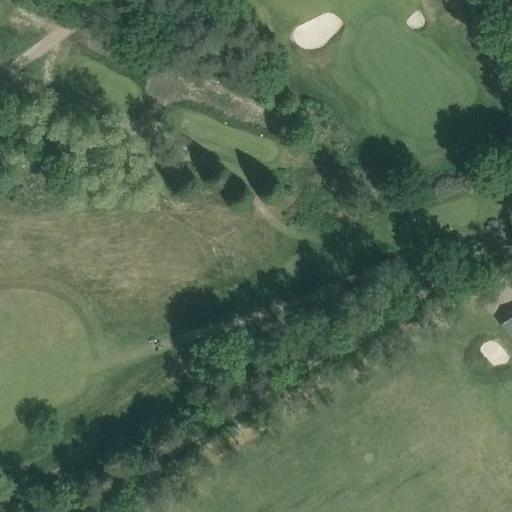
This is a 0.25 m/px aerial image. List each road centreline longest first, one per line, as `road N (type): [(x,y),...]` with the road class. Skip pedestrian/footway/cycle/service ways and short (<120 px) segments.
road 1 (track): [(457,273),(67,511)]
road 2 (track): [(0,74),(106,0)]
